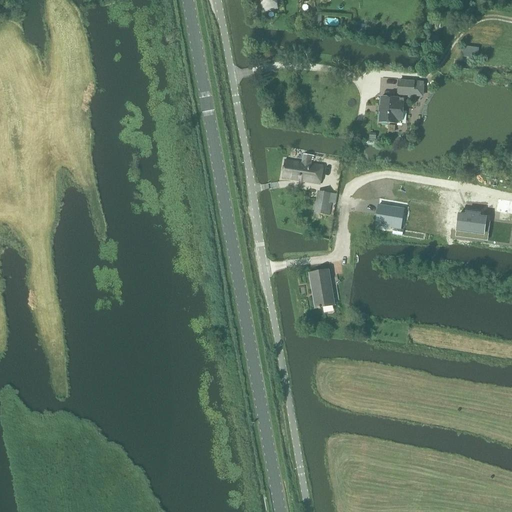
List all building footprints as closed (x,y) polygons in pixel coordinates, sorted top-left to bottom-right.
[(261,0),(262,12),(278,10),(276,0),(277,0),(261,0)] [(311,17),(311,29),(319,29),(319,17),(311,17)] [(398,80),(397,96),(424,98),(425,83),(424,83),(424,82),(415,81),(398,80)] [(381,97),(379,123),(398,124),(402,125),(403,115),(404,107),(404,99),(402,99),(400,99),(381,97)] [(311,164),(313,157),(303,155),(302,164),(285,161),(282,179),(321,184),(323,166),(311,164)] [(317,203),(314,223),(324,225),(328,205),(317,203)] [(379,205),(377,216),(387,218),(385,227),(401,230),(405,210),(379,205)] [(459,218),(457,231),(484,234),(486,221),(486,219),(480,218),(480,215),(466,213),(466,216),(459,215),(459,218)] [(316,309),(336,305),(330,271),(310,274),(316,309)]
